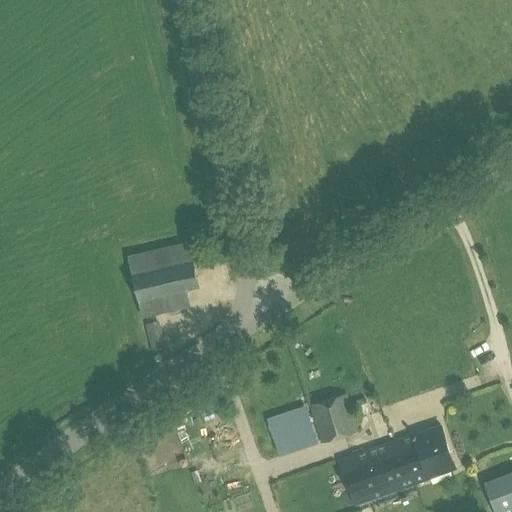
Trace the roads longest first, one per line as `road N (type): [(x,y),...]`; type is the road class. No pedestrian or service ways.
road 1 (unclassified): [(259,319),(182,0)]
road 2 (unclassified): [(0,500),(75,438),(259,319)]
road 3 (unclassified): [(511,160),(259,319)]
